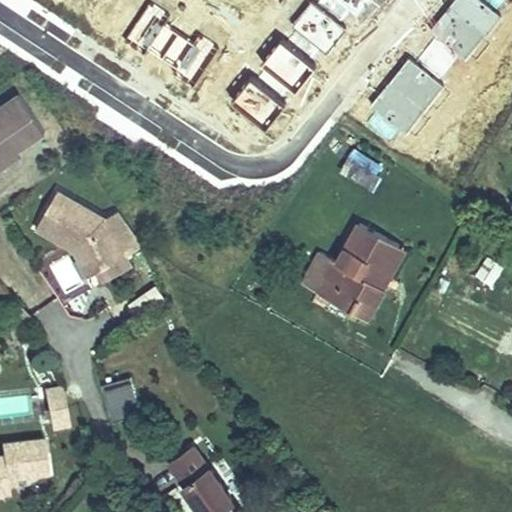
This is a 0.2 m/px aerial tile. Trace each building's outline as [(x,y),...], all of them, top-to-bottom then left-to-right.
[(0,164),(27,146),(0,109),(0,164)] [(109,256),(87,226),(77,233),(29,206),(8,243),(46,264),(54,262),(68,287),(79,280),(97,270),(112,262),(109,256)] [(269,302),(304,322),(310,312),(333,325),(339,315),(354,324),(361,312),(350,306),(373,267),(338,246),(314,290),(286,274),(269,302)] [(492,286),(502,265),(485,257),(475,278),(492,286)] [(68,287),(54,262),(46,264),(61,291),(68,287)] [(350,306),(361,312),(383,273),(373,267),(350,306)] [(85,291),(103,281),(97,270),(79,280),(85,291)] [(256,278),(244,297),(255,304),(266,285),(256,278)] [(310,312),(304,322),(342,344),(354,324),(339,315),(333,325),(310,312)] [(511,381),(511,347),(495,368),(506,377),(511,381)] [(132,375),(103,384),(114,417),(142,407),(132,375)] [(511,381),(506,377),(493,392),(511,407),(511,381)] [(64,385),(43,387),(48,431),(68,429),(64,385)] [(7,449),(0,449),(0,486),(12,486),(11,479),(11,471),(18,471),(52,467),(49,433),(6,437),(7,449)] [(180,499),(179,500),(187,511),(225,511),(205,482),(204,483),(189,460),(165,476),(180,499)]
